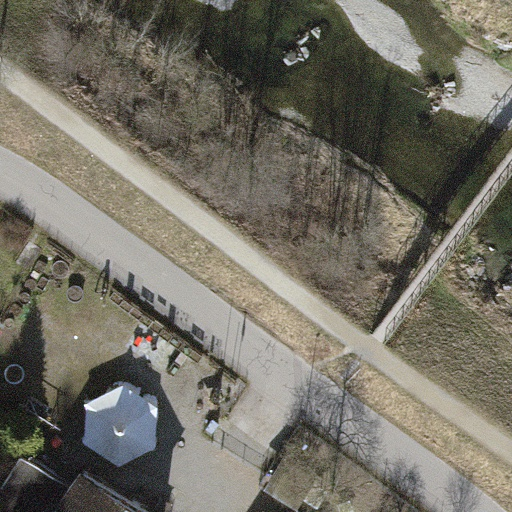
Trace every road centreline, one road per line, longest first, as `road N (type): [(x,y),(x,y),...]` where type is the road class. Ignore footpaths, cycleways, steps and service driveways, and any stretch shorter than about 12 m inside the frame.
road 1 (track): [(511,455),(0,68)]
road 2 (track): [(470,511),(0,168)]
